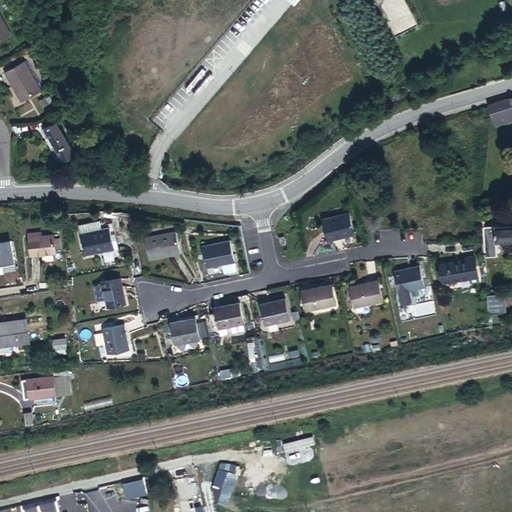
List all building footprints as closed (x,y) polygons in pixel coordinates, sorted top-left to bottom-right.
[(38,101),(23,70),(5,79),(20,110),(38,101)] [(511,116),(511,91),(485,100),(492,123),(511,116)] [(46,110),(42,103),(35,106),(39,113),(46,110)] [(74,155),(52,117),(39,124),(42,129),(39,131),(43,137),(46,135),(61,162),(74,155)] [(355,235),(350,212),(323,217),(328,240),(355,235)] [(115,248),(112,234),(110,226),(102,228),(100,220),(80,225),(87,255),(115,248)] [(511,240),(511,223),(484,225),(485,257),(497,256),(497,241),(511,240)] [(56,249),(55,237),(55,234),(42,235),(42,230),(29,232),(31,256),(57,253),(56,249)] [(145,237),(150,259),(181,253),(177,231),(145,237)] [(239,275),(230,239),(203,245),(208,267),(223,264),(226,278),(239,275)] [(15,264),(11,240),(0,241),(0,273),(4,273),(3,266),(15,264)] [(441,264),(444,283),(478,277),(475,256),(466,257),(467,260),(441,264)] [(424,287),(420,265),(395,270),(401,304),(412,302),(410,290),(424,287)] [(127,303),(122,278),(102,281),(102,284),(95,285),(97,300),(105,298),(107,307),(127,303)] [(383,302),(379,280),(350,286),(355,308),(383,302)] [(302,290),(306,310),(336,305),(332,284),(302,290)] [(506,314),(505,294),(488,295),(489,315),(492,315),(506,314)] [(290,320),(285,298),(260,303),(266,326),(290,320)] [(245,323),(240,302),(214,308),(219,329),(245,323)] [(200,340),(196,317),(171,322),(175,345),(200,340)] [(0,345),(29,342),(26,319),(0,322),(0,345)] [(130,349),(125,324),(103,328),(108,354),(130,349)] [(67,353),(65,338),(51,340),(52,354),(67,353)] [(215,364),(216,372),(231,370),(230,363),(215,364)] [(71,393),(68,369),(52,371),(53,376),(23,380),(25,399),(71,393)] [(34,426),(32,412),(24,413),(25,427),(34,426)] [(219,469),(228,472),(231,464),(221,463),(219,469)] [(230,498),(238,475),(228,472),(219,469),(213,489),(215,500),(227,506),(230,498)] [(58,511),(56,501),(23,509),(23,511),(58,511)]
